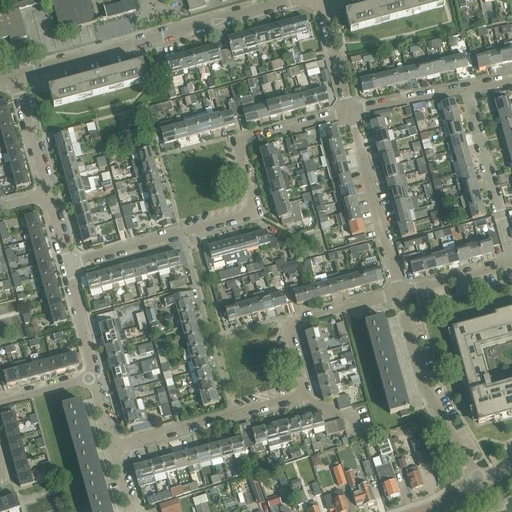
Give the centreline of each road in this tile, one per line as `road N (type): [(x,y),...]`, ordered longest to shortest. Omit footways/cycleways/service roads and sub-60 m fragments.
road 1 (residential): [(65,264),(250,210),(238,141),(349,112)]
road 2 (residential): [(14,76),(299,0)]
road 3 (residential): [(479,480),(424,388),(399,292)]
road 4 (residential): [(114,446),(303,394)]
road 5 (residential): [(303,394),(287,325),(399,292)]
road 6 (residential): [(399,292),(349,112)]
road 7 (residential): [(511,256),(465,84)]
road 8 (residential): [(46,194),(14,76)]
